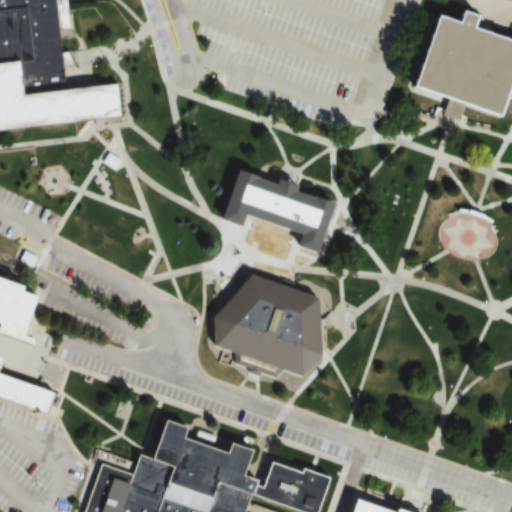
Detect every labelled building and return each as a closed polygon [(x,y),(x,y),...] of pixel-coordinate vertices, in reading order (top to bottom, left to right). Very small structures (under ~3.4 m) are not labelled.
[(61,90),(57,59),(49,0),(0,0),(0,63),(15,62),(18,95),(61,90)] [(464,11),(480,17),(475,29),(511,41),(511,79),(510,85),(500,114),(416,85),(440,16),(460,23),(464,11)] [(61,90),(103,85),(106,114),(107,118),(0,129),(0,63),(15,62),(18,95),(61,90)] [(242,167),(281,181),(284,174),(295,178),(304,182),(303,187),(338,199),(331,217),(321,248),(303,241),(308,229),(300,227),(257,212),(251,210),(246,224),(224,217),(242,167)] [(207,347),(205,319),(232,290),(244,277),(288,291),(310,299),(312,326),(313,347),(314,357),(295,379),(273,371),(268,376),(254,371),(235,365),(233,357),(207,347)] [(0,287),(2,288),(0,293),(15,299),(8,327),(21,330),(19,337),(29,341),(23,350),(10,369),(0,365),(0,287)] [(0,379),(40,395),(33,415),(0,404),(0,379)] [(181,430),(178,440),(220,455),(224,446),(245,454),(237,477),(255,484),(254,488),(260,490),(269,464),(298,475),(300,471),(326,480),(315,511),(295,511),(251,497),(245,511),(89,511),(104,467),(132,476),(139,456),(149,459),(154,447),(162,423),(181,430)] [(356,494),(350,511),(423,511),(399,504),(398,508),(356,494)]
